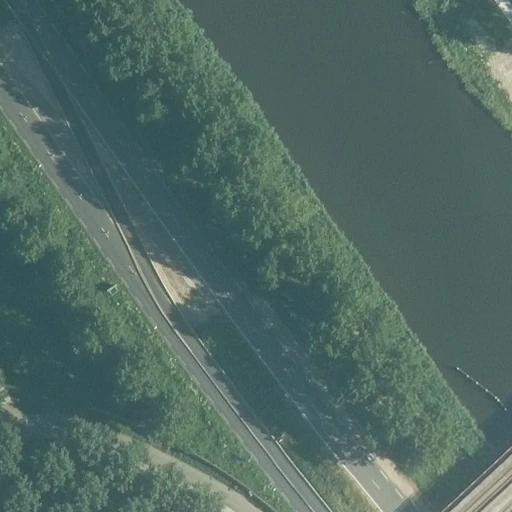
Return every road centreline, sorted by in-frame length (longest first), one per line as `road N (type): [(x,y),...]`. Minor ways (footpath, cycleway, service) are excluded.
road 1 (trunk): [(394,511),(21,0)]
road 2 (trunk): [(0,91),(315,511)]
road 3 (unclassified): [(230,511),(108,441),(53,428),(0,432)]
